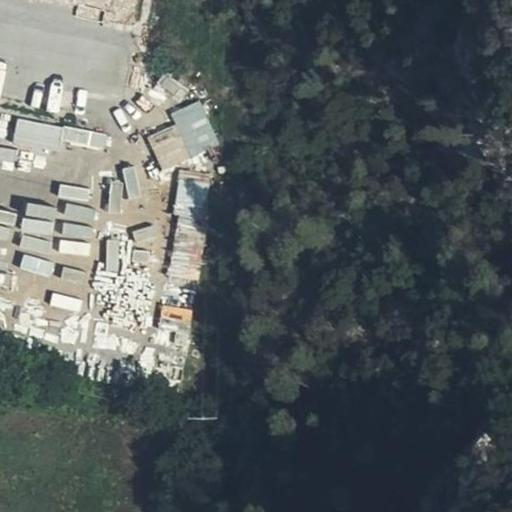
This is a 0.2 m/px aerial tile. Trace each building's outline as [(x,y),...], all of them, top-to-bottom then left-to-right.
[(147,135),(159,169),(219,147),(201,100),(169,112),(174,125),(147,135)] [(194,281),(214,182),(184,176),(163,275),(194,281)] [(59,184),(57,197),(88,201),(90,188),(59,184)] [(18,248),(41,252),(44,236),(51,237),(57,207),(27,202),(18,248)] [(67,203),(64,216),(93,222),(96,208),(67,203)] [(0,239),(10,242),(17,214),(0,209),(0,239)] [(64,223),(62,238),(59,237),(57,252),(89,255),(92,226),(64,223)] [(131,231),(136,244),(158,237),(153,223),(131,231)] [(107,237),(103,272),(121,274),(125,239),(107,237)] [(0,246),(0,261),(5,263),(8,249),(0,246)] [(22,253),(19,268),(51,276),(55,261),(22,253)] [(63,266),(60,277),(82,282),(85,271),(63,266)] [(51,293),(49,307),(81,310),(82,297),(51,293)] [(162,303),(158,322),(189,329),(193,310),(162,303)] [(152,357),(168,359),(165,346),(152,345),(152,357)]
